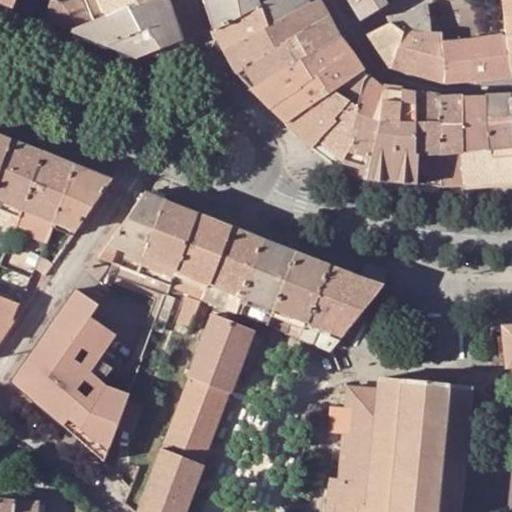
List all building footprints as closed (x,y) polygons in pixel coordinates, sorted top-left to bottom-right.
[(69,0),(59,3),(58,0),(55,0),(54,1),(52,0),(50,0),(43,19),(72,31),(155,0),(69,0)] [(138,58),(182,39),(168,0),(155,0),(72,31),(136,57),(138,58)] [(205,0),(216,31),(260,6),(257,0),(205,0)] [(316,0),(308,4),(267,27),(224,52),(237,76),(281,45),(327,17),(318,0),(316,0)] [(271,0),(260,6),(267,27),(308,4),(306,0),(271,0)] [(387,5),(384,0),(346,0),(349,5),(360,21),(387,5)] [(391,69),(403,35),(422,34),(431,34),(427,5),(389,25),(368,35),(390,69),(391,69)] [(216,31),(224,52),(267,27),(260,6),(216,31)] [(237,76),(251,91),(340,39),(327,17),(281,45),(237,76)] [(412,75),(422,34),(403,35),(391,69),(412,75)] [(442,35),(431,34),(422,34),(412,75),(443,85),(444,84),(442,45),(442,35)] [(507,36),(471,41),(442,45),(444,84),(511,78),(507,36)] [(138,58),(155,65),(187,53),(182,39),(138,58)] [(251,91),(270,109),(350,54),(340,39),(251,91)] [(270,109),(286,124),(361,71),(350,54),(270,109)] [(346,103),(353,108),(368,76),(361,71),(286,124),(312,148),(335,122),(331,118),(346,103)] [(357,111),(356,115),(377,122),(382,88),(368,76),(353,108),(357,111)] [(377,122),(396,127),(399,91),(382,88),(377,122)] [(396,127),(393,155),(391,184),(416,186),(415,93),(399,91),(396,127)] [(416,186),(437,188),(438,98),(438,97),(415,93),(416,186)] [(500,182),(511,181),(511,103),(511,100),(511,96),(462,97),(463,186),(500,182)] [(437,188),(463,186),(462,97),(438,98),(437,188)] [(312,148),(341,168),(356,115),(357,111),(353,108),(346,103),(331,118),(335,122),(312,148)] [(341,168),(364,180),(377,122),(356,115),(341,168)] [(396,127),(377,122),(364,180),(376,182),(383,153),(393,155),(396,127)] [(0,170),(11,141),(0,136),(0,170)] [(0,201),(22,209),(45,154),(11,141),(0,170),(0,201)] [(391,184),(393,155),(383,153),(376,182),(391,184)] [(22,209),(53,222),(76,166),(45,154),(22,209)] [(112,181),(76,166),(53,222),(76,231),(82,223),(112,181)] [(99,257),(137,272),(143,257),(165,201),(145,193),(109,244),(99,257)] [(197,214),(165,201),(143,257),(137,272),(170,286),(176,270),(197,214)] [(44,245),(53,222),(22,209),(12,233),(44,245)] [(170,286),(189,293),(178,322),(192,328),(203,298),(209,283),(230,227),(197,214),(176,270),(170,286)] [(237,312),(243,297),(264,240),(230,227),(209,283),(203,298),(228,308),(237,312)] [(258,320),(268,324),(273,309),(295,252),(264,240),(243,297),(237,312),(258,320)] [(330,266),(295,252),(273,309),(293,317),(287,331),(302,337),(308,323),(330,266)] [(46,276),(54,264),(38,258),(33,271),(46,276)] [(330,266),(308,323),(302,337),(331,349),(341,336),(383,285),(356,276),(330,266)] [(119,423),(128,398),(105,389),(102,395),(91,390),(88,394),(67,375),(83,350),(91,355),(107,331),(91,319),(99,307),(97,306),(75,291),(64,306),(18,374),(19,383),(23,390),(27,394),(64,427),(69,422),(93,444),(107,450),(108,448),(119,423)] [(164,327),(175,298),(167,295),(156,324),(164,327)] [(268,324),(287,331),(293,317),(273,309),(268,324)] [(13,321),(0,314),(0,343),(15,322),(13,321)] [(185,511),(203,464),(230,393),(254,329),(213,314),(189,378),(162,449),(137,511),(185,511)] [(505,368),(511,367),(511,325),(501,327),(505,368)] [(91,390),(102,395),(90,375),(100,362),(100,361),(117,337),(107,331),(91,355),(83,350),(67,375),(88,394),(91,390)] [(100,362),(90,375),(102,395),(105,389),(102,386),(113,371),(100,361),(100,362)] [(327,505),(336,506),(335,511),(459,511),(470,404),(471,391),(448,389),(401,385),(379,383),(378,389),(348,386),(347,390),(346,408),(331,407),(329,432),(344,434),(339,480),(330,479),(327,505)] [(64,427),(101,461),(107,450),(93,444),(69,422),(64,427)] [(0,511),(37,511),(39,503),(13,500),(0,499),(0,511)]
